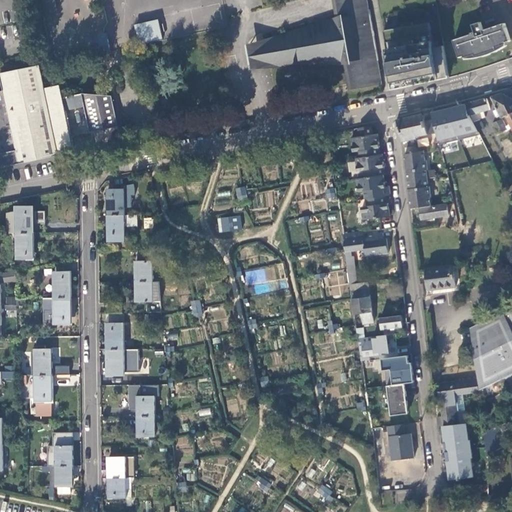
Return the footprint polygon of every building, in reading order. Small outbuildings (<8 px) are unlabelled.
[(55,0),(42,0),(46,14),(59,11),(55,0)] [(349,12),(358,62),(347,63),(351,88),(343,90),(343,91),(381,84),(377,61),(379,61),(370,10),(367,11),(365,0),(336,0),(339,17),(349,12)] [(347,63),(358,62),(349,12),(339,17),(333,20),(263,42),(264,44),(268,66),(268,68),(347,63)] [(159,21),(136,26),(140,45),(162,40),(159,21)] [(505,23),(494,27),(483,30),(481,22),(470,26),(473,34),(464,37),(454,40),(460,58),(466,56),(465,54),(469,52),(470,56),(474,54),(475,56),(481,54),(481,53),(490,50),(490,51),(496,49),(495,47),(501,45),(500,42),(504,41),(505,43),(511,41),(505,23)] [(430,23),(384,30),(394,84),(395,90),(407,87),(449,77),(444,46),(434,48),(430,23)] [(111,33),(105,29),(98,39),(112,36),(111,33)] [(115,51),(112,36),(98,39),(92,40),(95,55),(115,51)] [(264,44),(248,47),(252,68),(268,66),(264,44)] [(66,111),(63,98),(61,86),(45,89),(40,67),(0,75),(4,92),(19,165),(74,153),(66,111)] [(4,92),(0,92),(0,168),(19,165),(4,92)] [(511,98),(503,94),(491,97),(502,119),(506,116),(511,127),(511,98)] [(85,107),(83,95),(63,98),(66,111),(85,107)] [(107,131),(118,128),(112,97),(83,95),(85,107),(91,134),(103,132),(106,133),(107,131)] [(487,99),(466,105),(468,115),(470,115),(480,135),(487,133),(481,119),(486,118),(485,111),(490,110),(487,99)] [(468,115),(466,105),(431,113),(433,120),(437,133),(439,144),(440,145),(480,135),(470,115),(468,115)] [(405,119),(397,120),(400,135),(401,140),(414,138),(437,133),(433,120),(425,122),(423,115),(405,119)] [(503,132),(507,130),(502,119),(497,121),(503,132)] [(373,127),(359,129),(360,138),(374,136),(373,127)] [(360,138),(352,139),(353,152),(359,151),(360,158),(379,156),(378,150),(379,149),(377,135),(374,136),(360,138)] [(428,138),(417,139),(418,147),(429,146),(428,138)] [(424,151),(403,155),(404,163),(405,165),(408,165),(408,169),(405,169),(407,181),(426,179),(424,171),(428,170),(429,170),(428,162),(426,161),(424,151)] [(383,176),(384,176),(383,169),(384,169),(382,155),(379,156),(360,158),(355,159),(357,171),(363,171),(364,179),(383,176)] [(385,197),(389,197),(388,188),(385,188),(383,176),(364,179),(357,179),(359,192),(362,191),(363,200),(364,200),(385,197)] [(426,179),(407,181),(407,188),(408,193),(411,193),(412,197),(408,197),(410,209),(433,205),(432,196),(433,194),(432,186),(427,187),(426,179)] [(237,192),(238,197),(248,196),(247,186),(242,187),(242,191),(237,192)] [(108,189),(108,216),(111,216),(126,215),(125,188),(108,189)] [(362,220),(388,217),(387,204),(386,204),(385,197),(364,200),(364,207),(361,207),(362,220)] [(448,215),(447,205),(420,209),(422,220),(448,215)] [(13,233),(32,233),(32,210),(7,213),(7,233),(13,233)] [(135,227),(135,215),(126,215),(111,216),(111,238),(123,238),(123,227),(135,227)] [(221,227),(230,226),(229,217),(220,218),(221,227)] [(145,228),(152,227),(150,218),(143,219),(145,228)] [(232,224),(233,233),(242,232),(241,223),(232,224)] [(380,240),(378,229),(356,232),(357,234),(343,235),(343,240),(345,252),(350,252),(364,250),(365,257),(388,254),(386,239),(380,240)] [(32,256),(32,233),(13,233),(12,238),(16,238),(16,256),(32,256)] [(152,250),(138,251),(138,262),(151,261),(153,261),(152,250)] [(351,257),(346,258),(350,284),(356,284),(353,257),(351,257)] [(138,262),(138,282),(157,281),(157,273),(151,273),(151,261),(138,262)] [(455,287),(452,266),(425,269),(428,290),(455,287)] [(261,269),(245,271),(247,283),(263,281),(261,269)] [(16,282),(16,271),(0,274),(1,283),(16,282)] [(57,298),(69,297),(69,274),(56,275),(57,298)] [(157,281),(138,282),(139,302),(157,302),(157,281)] [(356,284),(350,284),(354,315),(361,314),(363,324),(374,323),(368,282),(356,284)] [(44,298),(45,323),(58,323),(58,320),(69,320),(69,297),(57,298),(44,298)] [(193,304),(194,314),(204,312),(202,302),(193,304)] [(110,303),(110,313),(123,313),(122,303),(110,303)] [(511,305),(470,326),(471,343),(475,366),(477,379),(479,391),(485,388),(504,378),(511,374),(511,305)] [(387,335),(387,328),(403,327),(402,316),(381,318),(383,335),(387,335)] [(109,326),(110,349),(130,349),(129,326),(109,326)] [(364,327),(356,328),(358,338),(361,338),(365,338),(364,327)] [(361,361),(368,360),(368,355),(388,353),(387,335),(383,335),(365,338),(361,338),(362,346),(359,346),(361,361)] [(130,349),(110,349),(110,372),(131,372),(131,361),(138,361),(137,349),(130,349)] [(37,375),(50,375),(50,352),(37,352),(37,375)] [(381,359),(382,370),(391,369),(393,385),(405,384),(414,383),(412,362),(409,362),(408,355),(381,359)] [(69,380),(69,365),(56,365),(55,380),(69,380)] [(2,371),(1,379),(13,380),(13,372),(2,371)] [(50,398),(50,375),(37,375),(37,377),(31,377),(31,395),(38,395),(38,398),(50,398)] [(503,393),(509,390),(504,378),(485,388),(487,391),(489,395),(501,389),(503,393)] [(443,416),(437,416),(439,426),(444,425),(459,424),(455,395),(461,394),(479,391),(477,379),(459,381),(459,380),(437,383),(443,416)] [(140,391),(140,396),(156,395),(156,382),(140,391)] [(408,413),(405,384),(393,385),(389,385),(392,415),(408,413)] [(461,394),(455,395),(459,424),(465,423),(461,394)] [(140,396),(140,416),(153,415),(153,409),(156,409),(156,405),(156,395),(140,396)] [(159,415),(170,415),(170,404),(156,405),(156,409),(153,409),(153,415),(159,415)] [(153,415),(140,416),(140,436),(159,436),(159,415),(153,415)] [(462,480),(462,478),(474,476),(471,458),(473,457),(471,439),(469,440),(467,423),(465,423),(459,424),(444,425),(446,442),(445,442),(446,452),(447,452),(448,461),(449,461),(451,476),(454,479),(457,478),(458,480),(462,480)] [(403,424),(388,426),(393,460),(415,457),(411,433),(405,434),(403,424)] [(485,434),(488,454),(509,444),(500,426),(485,434)] [(189,436),(177,437),(178,448),(189,448),(189,436)] [(51,466),(71,465),(71,445),(51,445),(51,466)] [(111,457),(112,477),(132,477),(134,477),(134,456),(111,457)] [(46,466),(46,471),(51,471),(51,486),(57,486),(71,486),(71,465),(51,466),(46,466)] [(132,477),(112,477),(112,498),(133,497),(132,477)] [(254,486),(267,492),(271,483),(259,477),(254,486)] [(277,487),(273,485),(268,493),(272,496),(277,487)] [(332,491),(328,488),(323,497),(327,499),(332,491)]
